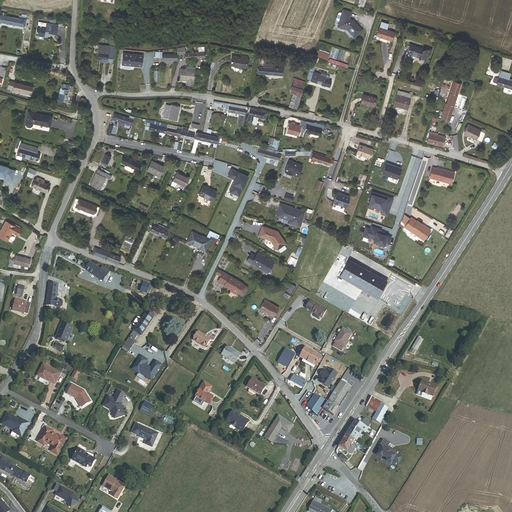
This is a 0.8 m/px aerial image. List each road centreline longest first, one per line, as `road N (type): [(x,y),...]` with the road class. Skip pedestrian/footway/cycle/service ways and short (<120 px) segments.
road 1 (residential): [(87,93),(252,104),(508,172)]
road 2 (residential): [(327,449),(216,312),(51,237)]
road 3 (primary): [(327,449),(508,172)]
road 4 (residential): [(51,237),(33,335),(0,394)]
road 5 (residential): [(87,93),(97,136),(51,237)]
